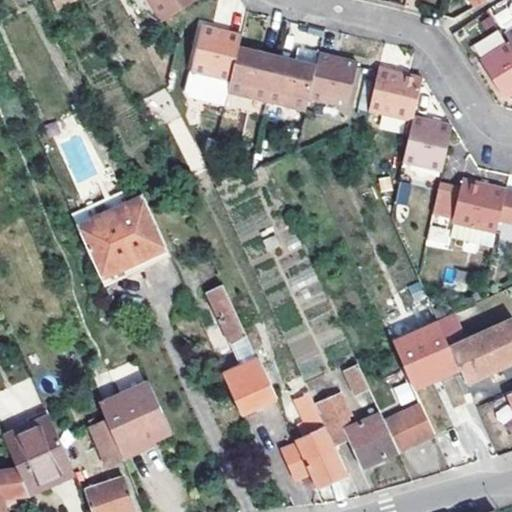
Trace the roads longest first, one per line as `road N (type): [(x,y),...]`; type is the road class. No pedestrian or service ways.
road 1 (residential): [(511,131),(481,116),(426,35),(304,0)]
road 2 (tertiary): [(511,481),(381,511)]
